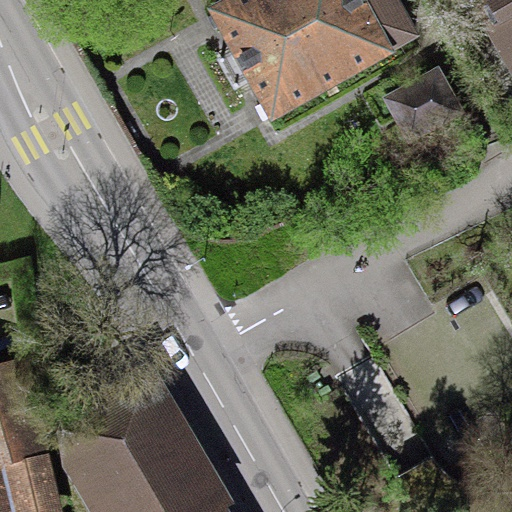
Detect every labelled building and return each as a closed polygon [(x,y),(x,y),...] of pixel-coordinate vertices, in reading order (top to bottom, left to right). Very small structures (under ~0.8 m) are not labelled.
[(379,0),(227,0),(217,6),(274,114),(404,46),(379,0)] [(511,0),(485,0),(511,47),(511,0)] [(438,73),(390,95),(408,135),(457,113),(438,73)] [(0,460),(42,451),(20,350),(0,355),(0,460)] [(227,511),(149,385),(58,441),(102,511),(227,511)] [(7,473),(18,511),(54,511),(40,464),(7,473)]
